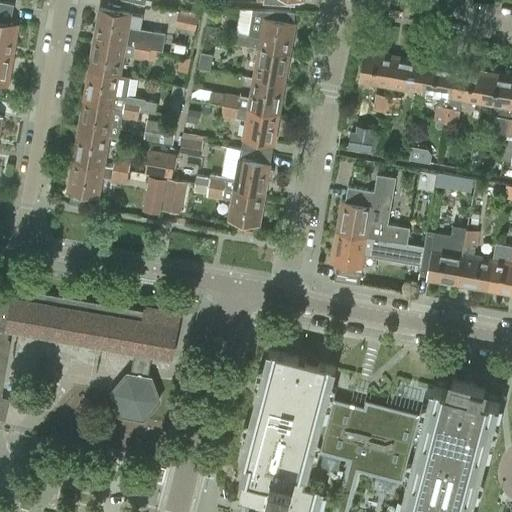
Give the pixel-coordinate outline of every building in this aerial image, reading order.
[(0,53),(12,55),(7,54),(9,45),(14,45),(17,25),(10,24),(13,5),(0,2),(0,53)] [(95,38),(94,39),(99,40),(126,45),(127,38),(129,27),(140,29),(142,17),(132,15),(132,14),(127,13),(120,12),(100,8),(96,29),(101,30),(99,39),(95,38)] [(236,27),(233,44),(256,48),(258,48),(284,53),(284,52),(289,53),(289,52),(284,51),(286,42),(291,43),(295,22),(293,22),(294,12),(253,9),(249,30),(236,27)] [(178,13),(175,27),(194,31),(197,17),(178,13)] [(93,49),(89,70),(120,75),(124,55),(132,57),(134,47),(126,45),(99,40),(98,50),(93,49)] [(132,57),(132,59),(147,62),(148,59),(156,61),(157,51),(150,50),(151,43),(136,40),(134,47),(132,57)] [(184,46),(174,45),(173,53),(183,55),(184,46)] [(255,67),(253,78),(284,84),(288,63),(283,62),(284,53),(258,48),(257,54),(257,55),(255,67)] [(359,81),(389,86),(394,60),(395,55),(394,55),(393,60),(384,58),(385,54),(364,50),(359,81)] [(200,51),(198,67),(209,68),(212,53),(200,51)] [(0,84),(7,86),(10,65),(5,64),(7,55),(12,56),(12,55),(0,53),(0,84)] [(190,59),(178,57),(175,73),(187,75),(190,59)] [(389,86),(420,91),(425,61),(405,57),(404,62),(394,60),(389,86)] [(425,61),(420,91),(439,95),(438,105),(448,107),(454,71),(453,71),(445,69),(446,64),(425,61)] [(454,71),(448,107),(454,108),(454,110),(458,111),(460,99),(480,102),(485,71),(465,68),(465,73),(455,71),(456,66),(455,66),(454,71)] [(89,70),(85,90),(90,91),(88,100),(88,101),(115,106),(124,107),(139,110),(154,113),(156,102),(144,100),(144,99),(126,95),(129,77),(120,75),(89,70)] [(485,71),(480,102),(500,106),(498,116),(508,117),(511,96),(511,81),(505,80),(506,75),(485,71)] [(239,107),(247,109),(274,113),(279,114),(279,113),(274,112),(275,103),(280,104),(284,84),(253,78),(249,97),(224,93),(222,104),(239,107)] [(167,109),(180,111),(185,87),(172,85),(167,109)] [(208,101),(210,90),(197,87),(192,90),(190,98),(208,101)] [(210,90),(208,101),(222,104),(224,93),(210,90)] [(372,109),(385,111),(388,96),(375,94),(372,109)] [(388,96),(385,111),(398,113),(400,98),(388,96)] [(81,109),(78,130),(109,136),(119,137),(124,107),(115,106),(88,101),(86,110),(81,109)] [(236,119),(239,107),(222,104),(220,116),(236,119)] [(433,120),(446,122),(448,107),(438,105),(436,104),(433,120)] [(124,107),(122,119),(137,122),(139,110),(124,107)] [(239,107),(237,117),(246,119),(240,148),(240,150),(270,156),(272,144),(273,144),(277,123),(272,123),(274,113),(247,109),(239,107)] [(448,107),(446,122),(456,123),(458,111),(454,110),(454,108),(448,107)] [(187,109),(184,121),(197,123),(200,111),(187,109)] [(496,115),(492,136),(505,138),(506,132),(508,117),(498,116),(496,115)] [(175,120),(146,117),(143,139),(172,143),(175,120)] [(350,127),(347,145),(376,150),(380,132),(373,131),(374,124),(357,121),(355,128),(350,127)] [(79,151),(77,161),(104,166),(109,136),(78,130),(74,150),(79,151)] [(183,132),(181,140),(202,144),(203,136),(183,132)] [(202,144),(181,140),(180,152),(200,155),(202,144)] [(411,146),(408,159),(429,163),(431,155),(427,149),(411,146)] [(148,149),(143,173),(167,177),(169,178),(173,154),(148,149)] [(208,185),(208,187),(259,196),(260,194),(264,195),(265,194),(260,193),(261,183),(266,184),(267,179),(271,179),(273,169),(269,169),(270,164),(268,163),(270,156),(240,150),(235,178),(220,176),(210,174),(210,176),(209,178),(208,185)] [(114,156),(112,167),(128,171),(130,159),(114,156)] [(77,161),(72,160),(72,161),(77,162),(75,171),(70,170),(66,191),(97,197),(101,177),(127,181),(128,171),(112,167),(104,166),(77,161)] [(417,186),(434,189),(435,184),(437,172),(420,168),(417,186)] [(473,178),(437,172),(435,184),(471,191),(473,178)] [(407,243),(409,227),(388,223),(396,177),(378,174),(375,190),(347,186),(345,201),(342,201),(338,221),(343,222),(342,232),(337,231),(336,232),(341,232),(407,243)] [(196,175),(194,182),(208,185),(209,178),(196,175)] [(158,212),(164,180),(148,177),(142,209),(158,212)] [(162,207),(180,211),(186,181),(169,178),(167,177),(162,207)] [(206,196),(208,187),(193,184),(191,193),(206,196)] [(259,196),(208,187),(206,196),(232,200),(229,219),(259,225),(263,204),(258,203),(259,196)] [(471,213),(470,223),(477,224),(479,214),(471,213)] [(464,244),(475,247),(478,230),(466,228),(464,244)] [(335,241),(331,262),(337,263),(361,267),(362,267),(364,255),(420,265),(423,246),(407,243),(341,232),(340,242),(335,241)] [(462,252),(456,284),(457,284),(458,279),(467,281),(466,286),(487,289),(493,257),(474,254),(475,247),(464,244),(462,252)] [(508,288),(511,288),(511,247),(495,245),(493,257),(487,289),(507,293),(508,288)] [(456,284),(462,252),(432,246),(426,278),(447,282),(447,277),(457,279),(456,284)] [(337,263),(334,280),(358,284),(361,267),(337,263)] [(120,414),(144,419),(159,400),(151,378),(147,377),(151,353),(172,357),(180,313),(145,307),(144,311),(0,285),(0,316),(0,317),(0,318),(0,327),(127,350),(137,352),(133,374),(128,373),(112,392),(120,414)] [(240,480),(243,481),(237,503),(242,504),(240,511),(470,511),(499,403),(481,399),(484,388),(452,379),(449,391),(432,386),(424,415),(364,399),(363,406),(327,396),(335,368),(305,360),(301,372),(295,371),(298,358),(269,350),(240,462),(245,463),(244,465),(240,480)]
